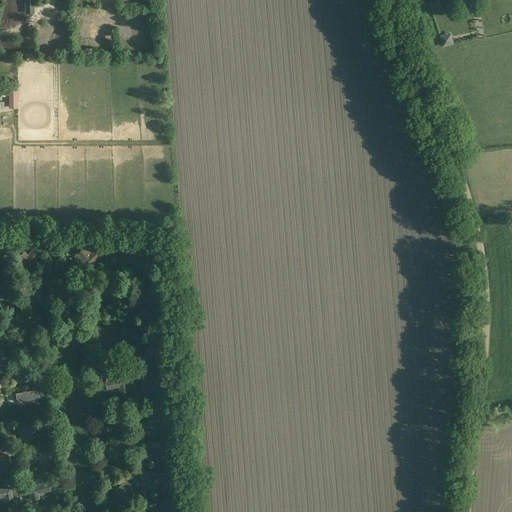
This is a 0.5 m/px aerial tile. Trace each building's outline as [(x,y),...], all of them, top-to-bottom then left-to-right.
[(32,0),(31,0),(25,0),(26,14),(33,14),(32,0)] [(90,3),(91,14),(105,13),(105,2),(90,3)] [(129,2),(130,15),(144,14),(144,2),(129,2)] [(18,89),(9,89),(9,108),(18,108),(18,89)] [(4,246),(0,250),(0,263),(11,253),(4,246)] [(42,252),(35,246),(27,254),(23,252),(17,259),(27,268),(42,252)] [(83,248),(77,254),(82,260),(88,266),(103,252),(97,246),(92,250),(89,254),(83,248)] [(127,246),(120,253),(138,270),(145,263),(134,254),(136,252),(132,249),(131,250),(127,246)] [(104,278),(99,286),(118,296),(122,288),(104,278)] [(40,293),(43,298),(46,305),(53,301),(42,282),(32,287),(35,292),(36,291),(38,294),(40,293)] [(63,283),(59,305),(68,306),(72,285),(63,283)] [(140,294),(140,303),(165,303),(165,294),(151,294),(151,293),(147,293),(147,294),(140,294)] [(8,320),(1,320),(1,329),(25,329),(25,320),(19,320),(19,316),(8,317),(8,320)] [(158,342),(147,345),(149,354),(169,348),(166,334),(156,336),(158,342)] [(21,357),(1,363),(5,375),(10,373),(9,370),(12,369),(11,368),(23,364),(21,357)] [(129,391),(125,374),(106,378),(106,381),(105,382),(107,390),(119,387),(120,393),(129,391)] [(156,374),(140,378),(143,394),(150,392),(149,390),(159,388),(156,374)] [(38,390),(14,394),(16,402),(39,398),(38,390)] [(166,407),(146,411),(149,424),(159,422),(159,420),(169,418),(166,407)] [(122,413),(111,424),(122,434),(133,422),(122,413)] [(34,421),(17,427),(19,431),(17,432),(18,434),(20,434),(23,443),(32,440),(29,432),(37,429),(34,421)] [(147,440),(147,449),(171,449),(171,440),(147,440)] [(124,445),(112,456),(120,465),(132,455),(129,451),(130,450),(128,448),(127,449),(124,445)] [(158,471),(153,472),(155,483),(163,481),(163,484),(168,483),(167,480),(179,477),(177,468),(158,473),(158,471)] [(127,480),(115,491),(124,500),(135,489),(127,480)] [(48,481),(27,487),(31,500),(39,498),(38,494),(51,490),(48,481)] [(11,486),(0,488),(0,497),(4,497),(4,502),(13,500),(11,486)] [(175,503),(151,507),(151,511),(175,511),(177,511),(175,503)]
